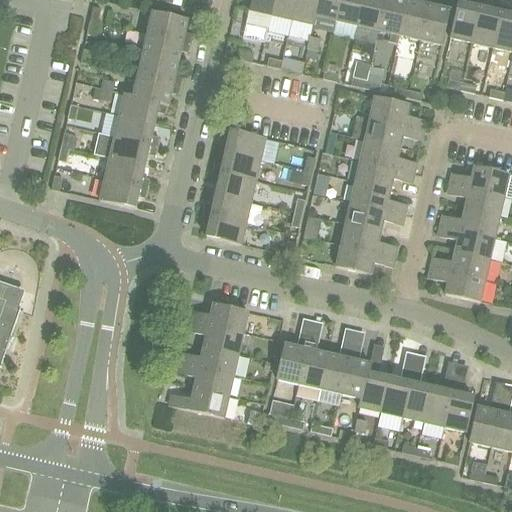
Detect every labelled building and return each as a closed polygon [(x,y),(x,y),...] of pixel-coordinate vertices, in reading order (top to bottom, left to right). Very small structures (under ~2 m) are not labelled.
[(271,18),(274,0),(251,0),(247,21),(270,26),(271,18)] [(292,23),(296,0),(274,0),(271,18),(292,23)] [(315,18),(319,0),(296,0),(292,23),(314,28),(316,19),(315,18)] [(336,23),(341,0),(319,0),(315,18),(316,19),(336,23)] [(357,28),(363,0),(341,0),(336,23),(357,28)] [(378,33),(385,0),(363,0),(357,28),(378,33)] [(399,38),(407,3),(395,0),(385,0),(378,33),(390,36),(399,38)] [(420,42),(429,0),(421,0),(421,6),(407,3),(399,38),(420,42)] [(437,0),(429,0),(420,42),(442,47),(450,12),(436,9),(438,0),(437,0)] [(471,45),(479,10),(466,7),(467,0),(458,0),(449,40),(471,45)] [(492,49),(502,6),(495,4),(493,13),(479,10),(471,45),(492,49)] [(511,53),(511,17),(508,16),(510,7),(502,6),(492,49),(511,53)] [(93,9),(90,23),(98,25),(101,11),(93,9)] [(147,36),(191,46),(193,38),(184,36),(187,22),(152,14),(147,36)] [(90,23),(87,37),(95,38),(98,25),(90,23)] [(189,53),(191,46),(147,36),(142,57),(177,65),(181,51),(189,53)] [(397,46),(399,38),(390,36),(388,44),(397,46)] [(310,39),(308,50),(318,52),(320,41),(310,39)] [(83,51),(80,65),(88,67),(91,53),(83,51)] [(239,54),(238,62),(252,65),(253,57),(239,54)] [(174,78),(177,65),(142,57),(138,78),(182,88),(183,80),(174,78)] [(268,60),(267,68),(281,71),(282,64),(268,60)] [(324,73),(323,81),(337,84),(338,76),(324,73)] [(180,95),(182,88),(138,78),(133,98),(133,99),(168,107),(171,93),(180,95)] [(353,80),(351,88),(365,91),(367,83),(353,80)] [(100,91),(111,94),(114,84),(102,82),(100,91)] [(448,82),(446,90),(461,93),(462,85),(448,82)] [(367,83),(365,91),(378,94),(380,86),(367,83)] [(462,85),(461,93),(474,96),(476,88),(462,85)] [(395,89),(393,97),(407,100),(409,92),(395,89)] [(97,103),(100,91),(94,90),(91,102),(97,103)] [(109,106),(111,94),(100,91),(97,103),(109,106)] [(490,91),(488,99),(502,102),(504,94),(490,91)] [(409,92),(407,100),(421,103),(422,95),(409,92)] [(133,99),(133,98),(124,96),(119,118),(154,126),(157,112),(166,114),(168,107),(133,99)] [(369,121),(424,133),(426,123),(417,121),(414,123),(406,121),(409,107),(374,99),(369,121)] [(71,107),(67,121),(75,123),(78,109),(71,107)] [(151,140),(154,126),(119,118),(114,139),(158,149),(160,142),(151,140)] [(421,144),(424,133),(369,121),(365,142),(399,150),(403,136),(411,138),(413,142),(421,144)] [(225,155),(260,163),(265,141),(221,131),(220,139),(229,141),(225,155)] [(74,152),(77,138),(64,135),(61,149),(69,151),(74,152)] [(114,139),(100,136),(95,157),(109,160),(144,168),(147,154),(156,157),(158,149),(114,139)] [(396,164),(399,150),(365,142),(360,163),(414,176),(416,165),(408,163),(405,166),(396,164)] [(61,149),(58,163),(66,165),(69,151),(61,149)] [(255,184),(260,163),(225,155),(222,168),(213,166),(212,174),(255,184)] [(307,159),(304,172),(312,174),(315,161),(307,159)] [(141,182),(144,168),(109,160),(105,181),(148,191),(150,184),(141,182)] [(412,186),(414,176),(360,163),(355,184),(390,192),(393,179),(401,181),(403,184),(412,186)] [(450,186),(504,199),(509,177),(474,169),(471,183),(462,181),(460,178),(452,176),(450,186)] [(304,172),(301,186),(308,188),(312,174),(304,172)] [(251,205),(255,184),(212,174),(210,181),(219,183),(216,197),(251,205)] [(62,180),(54,178),(51,192),(59,194),(62,180)] [(147,199),(148,191),(105,181),(100,203),(134,211),(138,197),(147,199)] [(387,206),(390,192),(355,184),(350,205),(402,217),(405,218),(407,207),(398,205),(395,208),(387,206)] [(499,220),(504,199),(450,186),(447,196),(456,198),(459,196),(467,198),(464,211),(488,217),(499,220)] [(246,226),(251,205),(216,197),(212,210),(203,208),(202,216),(207,217),(246,226)] [(297,201),(294,215),(302,216),(305,203),(297,201)] [(405,218),(402,217),(350,205),(345,226),(380,234),(383,221),(392,222),(394,226),(402,228),(405,218)] [(499,220),(488,217),(464,211),(461,225),(453,223),(451,220),(442,218),(440,228),(494,241),(499,220)] [(294,215),(291,228),(299,230),(302,216),(294,215)] [(246,226),(207,217),(202,216),(200,223),(209,225),(206,240),(241,248),(246,226)] [(377,248),(380,234),(345,226),(341,247),(395,260),(397,249),(389,247),(386,250),(377,248)] [(489,262),(494,241),(440,228),(438,239),(446,240),(449,238),(458,240),(455,254),(489,262)] [(287,243),(284,257),(292,259),(295,245),(287,243)] [(393,270),(395,260),(341,247),(336,269),(371,277),(374,263),(382,264),(384,268),(393,270)] [(485,283),(489,262),(455,254),(452,267),(443,265),(441,262),(433,260),(430,270),(485,283)] [(480,305),(485,283),(430,270),(428,281),(437,283),(440,280),(448,282),(445,297),(480,305)] [(0,368),(19,313),(5,308),(9,297),(12,288),(0,284),(0,368)] [(188,323),(243,336),(248,314),(213,306),(210,320),(201,318),(199,315),(191,313),(188,323)] [(243,336),(188,323),(186,334),(195,336),(198,333),(206,335),(203,349),(238,357),(243,336)] [(298,387),(308,343),(301,341),(299,350),(284,347),(277,382),(298,387)] [(316,344),(308,343),(298,387),(295,400),(316,405),(319,392),(327,357),(314,353),(316,344)] [(233,378),(238,357),(203,349),(200,362),(192,361),(190,357),(181,355),(179,365),(233,378)] [(341,396),(350,352),(343,351),(341,360),(327,357),(319,392),(341,396)] [(361,401),(369,366),(356,363),(358,354),(350,352),(341,396),(361,401)] [(271,373),(273,365),(266,363),(264,371),(271,373)] [(228,399),(233,378),(179,365),(177,376),(185,378),(188,375),(197,377),(194,391),(228,399)] [(380,415),(388,380),(375,377),(377,368),(369,366),(361,401),(359,410),(380,415)] [(402,420),(412,376),(404,374),(402,383),(388,380),(380,415),(402,420)] [(423,425),(431,390),(417,387),(419,377),(412,376),(402,420),(423,425)] [(444,429),(454,385),(446,384),(444,393),(431,390),(423,425),(444,429)] [(454,385),(444,429),(465,434),(473,399),(459,396),(461,387),(454,385)] [(224,421),(228,399),(194,391),(191,404),(182,403),(180,399),(172,397),(169,408),(224,421)] [(491,449),(501,406),(494,404),(491,413),(477,410),(469,444),(491,449)] [(511,454),(511,417),(506,416),(508,407),(501,406),(491,449),(511,454)] [(277,418),(275,426),(289,429),(290,421),(277,418)] [(290,421),(289,429),(303,432),(304,424),(290,421)] [(357,422),(355,432),(364,434),(367,424),(357,422)] [(319,428),(317,435),(331,438),(333,431),(319,428)] [(343,432),(341,440),(352,443),(354,434),(343,432)] [(375,440),(373,448),(387,451),(389,443),(375,440)] [(403,447),(402,454),(415,457),(417,450),(403,447)] [(417,450),(415,457),(429,460),(431,453),(417,450)] [(446,456),(444,463),(458,466),(460,460),(446,456)] [(471,474),(469,481),(483,485),(483,484),(485,477),(471,474)] [(483,484),(483,485),(497,488),(498,480),(485,477),(483,484)]
